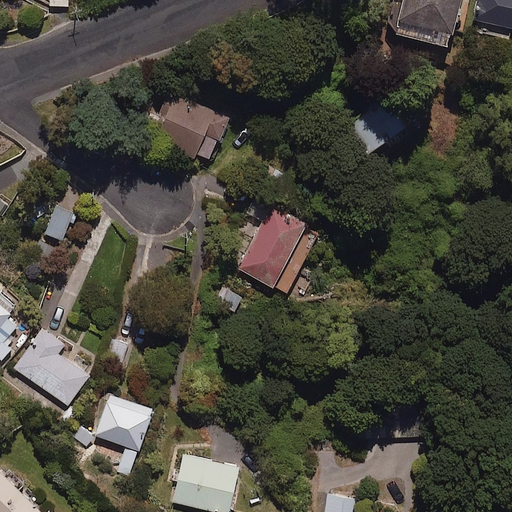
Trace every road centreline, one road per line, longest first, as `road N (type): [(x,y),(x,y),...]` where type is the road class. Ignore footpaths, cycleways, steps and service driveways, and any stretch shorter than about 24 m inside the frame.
road 1 (residential): [(225,0),(0,75)]
road 2 (residential): [(159,198),(0,100)]
